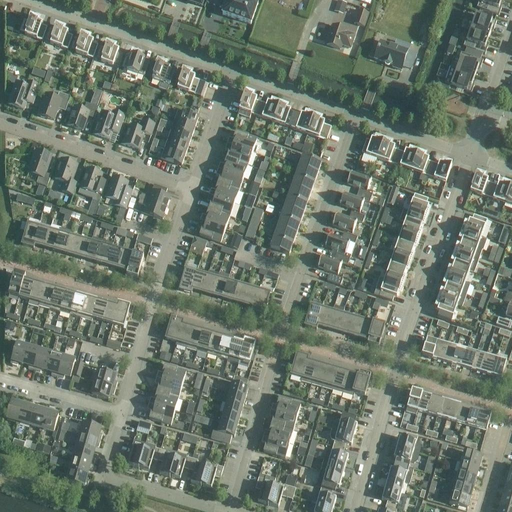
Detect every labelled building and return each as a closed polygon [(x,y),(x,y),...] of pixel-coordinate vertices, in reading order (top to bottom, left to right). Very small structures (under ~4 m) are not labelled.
[(176,0),(177,0),(202,9),(204,0),(176,0)] [(207,0),(206,4),(225,10),(222,16),(250,26),(257,5),(252,3),(252,0),(207,0)] [(498,9),(501,0),(481,0),(480,4),(478,3),(476,9),(498,17),(497,17),(498,17),(501,10),(500,10),(498,9)] [(338,2),(334,12),(343,15),(347,5),(338,2)] [(358,11),(353,25),(365,28),(369,15),(358,11)] [(473,22),(470,32),(488,39),(491,29),(493,30),(496,23),(495,23),(474,15),(472,22),(473,22)] [(16,19),(8,16),(6,22),(14,25),(16,19)] [(25,33),(24,36),(42,42),(47,28),(41,26),(42,24),(37,22),(38,20),(30,18),(28,24),(24,23),(21,32),(25,33)] [(63,31),(64,29),(56,27),(54,33),(50,32),(47,41),(50,42),(49,45),(67,51),(72,37),(66,35),(67,33),(63,31)] [(354,37),(345,34),(346,32),(332,27),(326,46),(339,51),(341,46),(350,49),(354,37)] [(485,48),(488,39),(470,32),(466,42),(465,42),(463,48),(484,55),(484,56),(487,49),(486,48),(486,49),(485,48)] [(88,40),(89,38),(81,36),(79,42),(75,41),(72,50),(76,51),(75,54),(93,60),(97,46),(92,44),(93,42),(88,40)] [(380,43),(374,60),(392,67),(392,68),(401,71),(402,67),(411,70),(416,55),(407,52),(409,47),(396,43),(394,48),(380,43)] [(114,49),(114,47),(107,45),(104,51),(101,50),(97,59),(101,60),(100,63),(118,69),(123,55),(117,53),(118,51),(114,49)] [(139,58),(140,56),(132,54),(130,60),(126,59),(123,68),(127,69),(126,72),(144,78),(149,64),(143,62),(144,60),(139,58)] [(460,61),(456,71),(474,77),(478,68),(479,68),(479,69),(480,69),(482,62),(460,54),(458,61),(460,61)] [(151,81),(159,84),(157,89),(167,93),(174,73),(168,71),(169,69),(165,67),(165,65),(158,63),(155,69),(152,68),(148,77),(152,78),(151,81)] [(177,90),(194,96),(200,98),(205,84),(193,80),(194,78),(190,76),(191,74),(183,71),(182,73),(178,72),(174,86),(177,87),(177,90)] [(471,87),(474,77),(456,71),(453,81),(451,80),(449,86),(449,87),(470,94),(471,95),(473,87),(473,88),(471,87)] [(47,73),(44,83),(48,85),(52,74),(47,73)] [(435,86),(434,86),(437,87),(448,91),(449,87),(449,86),(444,84),(443,84),(443,82),(440,81),(437,80),(435,86)] [(8,106),(23,111),(26,103),(32,106),(38,88),(26,83),(25,88),(15,84),(8,106)] [(112,87),(110,93),(116,95),(118,89),(112,87)] [(103,92),(100,100),(106,103),(109,95),(103,92)] [(245,93),(237,115),(249,120),(250,115),(256,117),(260,104),(255,102),(256,99),(252,98),(252,96),(245,93)] [(41,106),(37,116),(39,117),(40,118),(44,119),(45,119),(53,122),(56,113),(58,113),(59,112),(60,111),(65,113),(70,98),(58,94),(56,99),(45,95),(42,103),(41,103),(40,105),(41,106)] [(92,98),(90,106),(94,107),(96,108),(97,108),(99,101),(92,98)] [(157,101),(154,108),(161,110),(161,109),(162,107),(163,104),(157,101)] [(260,104),(256,117),(273,123),(279,105),(272,103),(271,105),(267,103),(266,105),(260,104)] [(84,111),(74,107),(71,115),(69,120),(67,127),(83,132),(87,118),(94,120),(98,109),(86,104),(84,111)] [(279,105),(273,123),(290,129),(294,116),(289,114),(290,111),(286,110),(286,108),(279,105)] [(190,116),(196,118),(197,117),(198,112),(192,110),(190,116)] [(101,115),(93,136),(108,141),(111,133),(118,135),(124,118),(112,113),(110,118),(101,115)] [(177,113),(174,122),(194,129),(197,120),(177,113)] [(294,116),(290,129),(307,135),(313,117),(306,115),(305,116),(301,115),(300,117),(294,116)] [(313,117),(307,135),(326,142),(331,128),(323,126),(324,123),(320,122),(320,120),(313,117)] [(120,144),(120,145),(138,151),(143,135),(150,137),(154,125),(142,121),(140,128),(137,130),(129,127),(123,145),(120,144)] [(174,122),(171,131),(190,138),(194,129),(174,122)] [(171,131),(168,141),(187,148),(190,138),(171,131)] [(228,139),(226,145),(252,154),(256,141),(248,138),(235,133),(233,141),(228,139)] [(268,135),(267,141),(275,144),(277,138),(268,135)] [(366,141),(361,154),(377,160),(383,142),(376,139),(375,141),(371,140),(370,142),(366,141)] [(168,141),(164,151),(184,158),(187,148),(168,141)] [(383,142),(377,160),(394,166),(398,152),(393,150),(394,148),(390,146),(390,144),(383,142)] [(228,153),(226,160),(247,167),(252,154),(226,145),(224,151),(228,153)] [(180,167),(184,158),(164,151),(161,160),(180,167)] [(398,152),(394,166),(411,172),(417,154),(410,151),(409,153),(405,152),(404,154),(398,152)] [(36,185),(46,188),(50,177),(45,175),(51,157),(35,152),(28,174),(38,178),(36,185)] [(417,154),(411,172),(428,178),(432,164),(427,162),(428,160),(424,158),(424,156),(417,154)] [(271,245),(270,249),(287,255),(288,256),(321,164),(319,163),(302,157),(300,163),(297,172),(293,183),(290,192),(286,204),(282,212),(278,224),(275,233),(271,245)] [(56,173),(53,181),(63,184),(64,186),(61,193),(68,195),(72,197),(77,185),(71,183),(77,166),(72,164),(72,163),(69,161),(67,161),(66,162),(61,160),(59,166),(58,165),(55,172),(56,173)] [(219,165),(217,171),(243,180),(247,167),(226,160),(224,167),(219,165)] [(432,164),(428,178),(445,184),(451,166),(444,163),(443,165),(439,163),(438,166),(432,164)] [(357,166),(355,172),(363,175),(365,169),(357,166)] [(78,194),(78,195),(92,200),(92,202),(94,202),(94,203),(98,205),(100,199),(101,199),(101,198),(106,185),(106,183),(100,181),(102,175),(87,170),(80,190),(78,194)] [(219,178),(217,185),(238,193),(243,180),(217,171),(215,177),(219,178)] [(259,171),(256,178),(262,180),(264,173),(261,172),(259,171)] [(358,190),(355,199),(363,202),(369,204),(372,194),(367,192),(371,181),(370,180),(370,181),(351,174),(351,173),(350,177),(348,176),(346,182),(347,183),(346,186),(347,186),(352,188),(358,190)] [(476,174),(469,193),(487,199),(492,185),(486,183),(487,181),(483,179),(483,177),(476,174)] [(127,184),(112,179),(105,199),(114,202),(113,206),(125,211),(128,204),(129,199),(131,193),(125,191),(127,184)] [(492,185),(487,199),(504,205),(510,187),(503,184),(502,186),(498,184),(497,187),(492,185)] [(210,191),(208,197),(234,206),(238,193),(217,185),(215,192),(210,191)] [(38,187),(35,197),(41,199),(45,189),(38,187)] [(141,196),(140,201),(165,210),(169,199),(163,197),(165,192),(154,188),(150,199),(141,196)] [(386,205),(386,206),(392,208),(399,190),(392,188),(386,205)] [(249,189),(247,196),(255,199),(258,192),(249,189)] [(359,214),(363,202),(355,199),(344,195),(344,194),(343,194),(342,198),(341,197),(339,203),(340,204),(339,207),(340,207),(345,208),(345,209),(351,211),(352,211),(359,213),(358,214),(359,214)] [(414,195),(408,213),(426,219),(428,212),(426,211),(428,207),(426,206),(428,200),(414,195)] [(17,196),(15,203),(33,208),(35,201),(17,196)] [(210,204),(208,211),(229,218),(234,206),(208,197),(206,203),(210,204)] [(146,208),(144,214),(162,220),(165,210),(140,201),(138,205),(146,208)] [(483,209),(481,216),(488,218),(490,212),(483,209)] [(245,210),(242,218),(243,218),(248,220),(251,212),(245,210)] [(255,210),(244,240),(252,243),(262,212),(255,210)] [(201,216),(199,222),(225,231),(229,218),(208,211),(206,218),(201,216)] [(399,223),(404,224),(420,230),(421,226),(423,226),(426,219),(408,213),(403,211),(399,223)] [(351,213),(348,220),(356,223),(362,225),(364,218),(351,213)] [(333,224),(332,228),(332,227),(338,229),(337,230),(344,232),(351,234),(351,235),(352,235),(356,223),(348,220),(336,216),(337,215),(336,215),(335,218),(333,218),(331,224),(333,224)] [(462,232),(480,238),(487,221),(473,216),(471,222),(468,221),(467,225),(465,225),(462,232)] [(33,250),(34,246),(33,246),(38,229),(40,224),(29,220),(28,226),(22,224),(19,232),(25,233),(21,246),(33,250)] [(220,245),(225,231),(199,222),(197,228),(201,230),(199,237),(211,242),(220,245)] [(404,224),(400,235),(418,242),(420,235),(418,234),(420,230),(404,224)] [(33,246),(34,246),(44,249),(49,232),(38,229),(33,246)] [(117,230),(115,236),(124,239),(125,240),(126,238),(127,234),(121,231),(117,230)] [(49,232),(44,249),(54,252),(59,235),(49,232)] [(462,240),(460,244),(477,250),(480,238),(462,232),(460,239),(462,240)] [(343,234),(341,241),(349,244),(354,246),(357,239),(343,234)] [(59,235),(54,252),(64,255),(69,238),(59,235)] [(400,235),(396,247),(412,252),(413,248),(415,249),(418,242),(400,235)] [(234,236),(231,244),(238,247),(241,239),(241,238),(234,236)] [(337,252),(341,254),(344,255),(343,257),(336,255),(333,262),(341,265),(341,264),(347,266),(354,246),(349,244),(341,241),(329,237),(329,236),(328,239),(326,239),(324,245),(325,245),(324,249),(325,249),(325,248),(330,250),(330,251),(337,253),(337,252)] [(501,236),(498,245),(504,247),(507,238),(501,236)] [(69,238),(64,255),(75,258),(80,241),(69,238)] [(90,243),(85,261),(96,264),(102,242),(91,239),(90,243)] [(194,239),(191,247),(204,252),(205,248),(206,244),(194,239)] [(80,241),(75,258),(85,261),(90,243),(80,241)] [(102,242),(96,264),(106,267),(111,249),(112,245),(102,242)] [(457,247),(454,255),(477,263),(481,251),(477,250),(460,244),(459,248),(457,247)] [(396,247),(392,258),(410,264),(412,257),(411,257),(412,252),(396,247)] [(111,249),(106,267),(117,270),(122,252),(111,249)] [(122,252),(117,270),(126,273),(127,273),(132,255),(122,252)] [(127,273),(126,273),(125,276),(137,279),(143,259),(132,255),(127,273)] [(452,267),(469,272),(473,274),(477,263),(454,255),(452,262),(454,263),(452,267)] [(337,276),(341,265),(333,262),(322,258),(322,257),(321,257),(320,260),(319,260),(317,266),(318,266),(317,269),(318,270),(318,269),(323,271),(329,274),(330,273),(337,276),(336,276),(337,276)] [(392,258),(388,269),(404,275),(405,271),(407,272),(410,264),(392,258)] [(355,262),(353,268),(360,270),(362,264),(355,261),(355,262)] [(191,291),(196,274),(198,269),(190,267),(188,268),(187,272),(186,272),(181,291),(190,294),(191,291)] [(449,270),(447,277),(465,284),(469,272),(452,267),(451,271),(449,270)] [(196,274),(191,291),(202,294),(206,278),(197,275),(199,269),(198,269),(196,274)] [(388,269),(384,281),(402,287),(404,280),(403,279),(404,275),(388,269)] [(206,278),(202,294),(212,297),(217,281),(218,275),(208,272),(206,278)] [(264,277),(270,279),(277,282),(278,279),(278,278),(272,275),(265,273),(264,277)] [(13,274),(8,293),(7,295),(19,299),(24,281),(25,278),(13,274)] [(328,276),(326,282),(340,287),(342,280),(328,276)] [(446,285),(444,289),(466,297),(470,286),(465,284),(447,277),(444,285),(446,285)] [(24,281),(19,299),(29,302),(29,301),(34,284),(24,281)] [(217,281),(212,297),(222,299),(227,284),(217,281)] [(402,287),(384,281),(378,298),(391,303),(393,297),(396,298),(397,294),(399,294),(402,287)] [(349,283),(346,290),(351,291),(352,292),(355,285),(349,283)] [(29,301),(38,304),(39,304),(44,287),(34,284),(29,301)] [(227,284),(222,299),(233,302),(237,286),(227,284)] [(237,286),(233,302),(243,305),(248,289),(237,286)] [(39,304),(38,308),(49,311),(55,290),(44,287),(39,304)] [(248,289),(243,305),(253,308),(258,292),(248,289)] [(441,293),(439,300),(457,306),(462,308),(466,297),(444,289),(443,293),(441,293)] [(55,290),(49,311),(59,314),(65,293),(55,290)] [(258,292),(253,308),(254,309),(253,312),(262,315),(268,295),(258,292)] [(503,304),(509,306),(511,306),(511,293),(507,292),(503,304)] [(65,293),(59,314),(69,317),(75,296),(65,293)] [(75,296),(69,317),(80,320),(86,299),(75,296)] [(86,299),(80,320),(91,323),(92,320),(91,319),(96,302),(86,299)] [(439,313),(437,319),(451,324),(457,306),(439,300),(436,307),(438,308),(436,312),(439,313)] [(316,331),(317,327),(316,327),(321,310),(323,304),(312,301),(311,307),(310,307),(304,327),(316,331)] [(91,319),(92,320),(102,322),(107,305),(96,302),(91,319)] [(112,325),(123,329),(129,307),(117,304),(116,307),(117,307),(112,325)] [(107,305),(102,322),(112,325),(117,307),(116,307),(107,305)] [(316,327),(317,327),(327,330),(332,313),(321,310),(316,327)] [(471,312),(469,319),(478,322),(480,315),(471,312)] [(327,330),(337,333),(342,316),(332,313),(327,330)] [(342,316),(337,333),(347,336),(352,319),(342,316)] [(352,319),(347,336),(358,339),(363,322),(352,319)] [(498,319),(495,326),(509,331),(511,324),(498,319)] [(167,340),(176,342),(181,326),(182,322),(172,320),(167,340)] [(363,322),(358,339),(368,342),(373,325),(363,322)] [(6,323),(4,330),(13,332),(15,326),(6,323)] [(368,342),(367,345),(378,349),(384,328),(373,325),(368,342)] [(181,326),(176,342),(175,347),(185,350),(186,346),(191,329),(181,326)] [(186,346),(185,350),(196,353),(197,349),(202,332),(191,329),(186,346)] [(197,349),(196,353),(206,356),(207,352),(212,335),(202,332),(197,349)] [(207,352),(206,356),(217,359),(218,355),(222,338),(212,335),(207,352)] [(218,355),(217,359),(227,362),(228,358),(233,341),(222,338),(218,355)] [(421,357),(431,360),(436,343),(426,340),(421,357)] [(228,358),(227,362),(238,365),(239,361),(238,361),(243,344),(233,341),(228,358)] [(238,365),(237,367),(247,369),(254,343),(246,341),(245,345),(243,344),(238,361),(239,361),(238,365)] [(107,342),(105,348),(119,352),(121,346),(107,342)] [(436,343),(431,360),(441,363),(446,346),(436,343)] [(23,366),(28,348),(18,346),(16,345),(10,365),(17,367),(18,364),(23,365),(23,366)] [(446,346),(441,363),(451,366),(456,349),(446,346)] [(28,348),(23,366),(28,367),(27,370),(34,372),(40,352),(38,351),(28,348)] [(456,349),(451,366),(461,369),(466,351),(456,349)] [(466,351),(461,369),(471,371),(476,354),(466,351)] [(40,352),(34,372),(40,374),(41,371),(46,372),(46,373),(51,355),(41,352),(40,352)] [(161,353),(159,361),(169,364),(171,356),(161,353)] [(476,354),(471,371),(480,374),(485,357),(476,354)] [(51,355),(46,373),(46,372),(52,374),(51,377),(57,379),(63,358),(61,358),(51,355)] [(290,376),(301,379),(306,362),(307,362),(308,359),(296,355),(290,376)] [(485,357),(480,374),(490,377),(495,360),(485,357)] [(63,358),(57,379),(63,381),(64,377),(70,379),(75,362),(64,359),(63,358)] [(495,360),(490,377),(501,380),(506,363),(495,360)] [(301,379),(300,383),(311,386),(317,365),(307,362),(306,362),(301,379)] [(83,365),(76,363),(72,377),(79,379),(83,365)] [(317,365),(311,386),(321,389),(327,368),(317,365)] [(157,373),(155,379),(181,387),(185,373),(176,371),(177,371),(164,367),(162,375),(157,373)] [(327,368),(321,389),(331,392),(337,371),(327,368)] [(337,371),(331,392),(342,395),(348,374),(337,371)] [(96,378),(91,377),(89,383),(91,383),(115,390),(117,384),(113,383),(115,377),(98,372),(96,378)] [(353,394),(354,394),(364,397),(370,377),(358,373),(357,377),(358,377),(353,394)] [(195,374),(194,380),(202,383),(203,377),(195,374)] [(348,374),(342,395),(353,398),(354,394),(353,394),(358,377),(357,377),(348,374)] [(158,387),(156,394),(178,400),(181,387),(155,379),(154,386),(158,387)] [(113,396),(115,390),(91,383),(91,385),(94,386),(91,396),(108,401),(110,395),(113,396)] [(231,385),(228,395),(245,399),(248,389),(231,385)] [(406,409),(416,412),(421,395),(411,392),(406,409)] [(150,400),(148,406),(174,413),(178,400),(156,394),(154,401),(150,400)] [(228,395),(226,404),(242,409),(245,399),(228,395)] [(421,395),(416,412),(426,415),(431,398),(421,395)] [(431,398),(426,415),(436,418),(437,416),(441,401),(431,398)] [(272,406),(270,412),(296,420),(300,406),(291,404),(291,403),(278,400),(276,408),(272,406)] [(6,420),(16,423),(15,426),(17,426),(18,423),(24,403),(18,401),(17,405),(11,403),(6,420)] [(437,416),(436,418),(446,421),(447,416),(451,404),(441,401),(437,416)] [(24,403),(18,423),(17,426),(19,427),(19,424),(29,427),(32,416),(34,409),(34,410),(29,408),(30,405),(24,403)] [(226,404),(222,416),(238,421),(242,409),(226,404)] [(447,416),(446,421),(456,424),(458,416),(461,406),(451,404),(447,416)] [(170,427),(174,413),(148,406),(146,412),(151,413),(148,421),(161,424),(170,427)] [(458,416),(456,424),(465,426),(468,416),(470,409),(461,406),(458,416)] [(32,416),(29,427),(39,430),(38,433),(40,433),(41,430),(47,410),(41,408),(40,411),(34,410),(35,409),(34,409),(32,416)] [(468,416),(465,426),(475,429),(479,416),(480,412),(470,409),(468,416)] [(47,410),(41,430),(40,433),(42,434),(42,430),(53,434),(58,417),(52,415),(53,411),(47,410)] [(273,420),(271,427),(292,433),(296,420),(270,412),(268,418),(273,420)] [(479,416),(475,429),(486,432),(491,415),(480,412),(479,416)] [(185,416),(183,423),(189,425),(191,418),(185,416)] [(222,416),(220,425),(236,429),(238,421),(222,416)] [(333,423),(331,430),(354,437),(354,436),(356,426),(351,425),(353,419),(341,416),(340,422),(337,421),(336,422),(335,422),(334,422),(334,423),(333,423)] [(139,423),(137,429),(149,432),(151,426),(139,423)] [(83,424),(80,435),(77,434),(76,436),(100,442),(101,436),(98,435),(100,429),(83,424)] [(212,432),(210,440),(229,445),(231,438),(233,439),(236,429),(220,425),(217,434),(212,432)] [(264,432),(262,438),(288,446),(292,433),(271,427),(269,434),(264,432)] [(331,430),(329,437),(329,438),(329,439),(330,439),(330,440),(331,441),(332,442),(334,442),(332,447),(344,451),(345,446),(351,447),(353,437),(354,437),(331,430)] [(395,448),(395,449),(418,455),(420,450),(420,448),(419,446),(418,445),(417,444),(415,444),(417,438),(406,434),(404,440),(399,439),(396,449),(395,448)] [(100,442),(76,436),(76,437),(79,438),(76,448),(94,453),(93,453),(94,448),(98,449),(100,442)] [(184,436),(182,442),(196,446),(198,439),(184,436)] [(285,459),(288,446),(262,438),(261,445),(265,446),(263,453),(276,457),(285,459)] [(14,440),(12,446),(23,449),(24,444),(14,440)] [(137,470),(138,470),(143,450),(145,445),(133,442),(131,449),(133,449),(128,466),(138,469),(137,470)] [(38,445),(35,452),(49,456),(51,449),(38,445)] [(143,450),(138,470),(138,469),(148,472),(151,461),(157,463),(160,451),(155,450),(155,448),(145,445),(144,450),(143,450)] [(331,453),(326,452),(323,462),(327,463),(345,468),(348,458),(342,456),(344,451),(332,447),(331,453)] [(76,448),(73,458),(70,457),(70,459),(93,465),(95,459),(91,458),(93,453),(94,453),(76,448)] [(298,449),(296,456),(303,458),(305,451),(300,449),(298,449)] [(393,459),(395,460),(394,465),(397,466),(408,469),(409,464),(411,465),(413,465),(414,464),(416,463),(416,462),(418,455),(395,449),(396,449),(393,459)] [(169,479),(176,454),(167,451),(166,453),(160,451),(157,463),(162,464),(159,475),(169,478),(169,479)] [(464,453),(460,464),(479,469),(482,458),(464,453)] [(176,454),(169,479),(169,478),(179,481),(183,470),(188,472),(191,460),(186,459),(186,457),(176,454)] [(428,458),(426,464),(433,466),(434,460),(434,459),(428,458)] [(72,461),(69,471),(87,476),(86,476),(88,471),(91,472),(93,465),(70,459),(69,460),(72,461)] [(200,488),(206,468),(205,468),(205,469),(196,466),(197,462),(191,460),(188,472),(193,473),(190,484),(200,487),(200,488)] [(324,474),(342,479),(342,478),(345,468),(327,463),(328,463),(325,474),(324,474)] [(460,464),(457,474),(476,479),(479,469),(460,464)] [(386,480),(404,485),(404,484),(408,469),(397,466),(395,471),(390,470),(387,480),(386,479),(386,480)] [(206,468),(200,488),(200,487),(210,490),(214,479),(219,481),(223,469),(216,467),(215,472),(206,469),(206,468)] [(69,471),(66,483),(86,489),(88,482),(85,481),(86,476),(87,476),(69,471)] [(315,488),(320,490),(332,493),(333,488),(339,489),(341,479),(342,479),(324,474),(325,474),(323,480),(318,479),(315,488)] [(457,474),(455,484),(473,489),(476,479),(457,474)] [(267,507),(273,487),(275,480),(259,476),(258,479),(254,491),(260,492),(257,503),(267,506),(267,507)] [(287,479),(284,487),(289,488),(293,489),(296,481),(287,479)] [(383,491),(401,496),(404,485),(386,480),(387,480),(384,491),(383,491)] [(420,482),(418,489),(425,491),(427,484),(420,482)] [(455,484),(452,495),(470,500),(473,489),(455,484)] [(273,487),(267,507),(277,509),(281,498),(286,500),(289,488),(284,487),(283,486),(282,491),(273,488),(273,487)] [(511,489),(505,487),(502,498),(511,500),(511,489)] [(289,488),(286,500),(292,501),(295,490),(293,489),(289,488)] [(311,503),(315,505),(333,510),(336,500),(330,498),(332,493),(320,490),(319,495),(314,494),(311,503)] [(386,503),(385,508),(396,511),(400,496),(401,496),(383,491),(384,491),(381,501),(386,503)] [(467,511),(470,500),(452,495),(448,505),(467,511)] [(511,511),(511,500),(502,498),(499,508),(511,511)]
